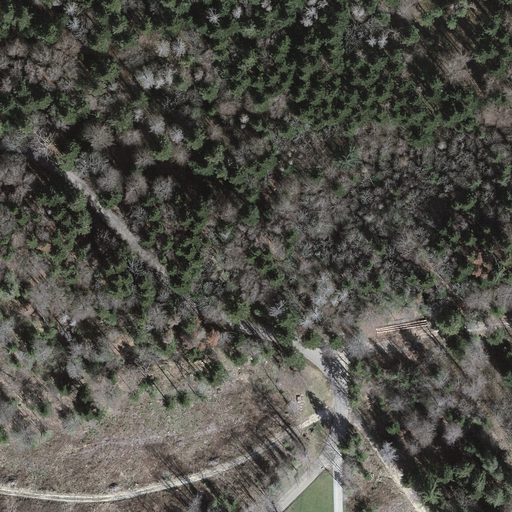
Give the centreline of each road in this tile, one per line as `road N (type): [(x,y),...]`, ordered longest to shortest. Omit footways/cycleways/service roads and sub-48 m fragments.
road 1 (tertiary): [(0,144),(64,172),(192,304),(299,343),(333,372),(342,403),(337,438),(272,511)]
road 2 (track): [(0,490),(93,499),(170,485),(232,463),(342,403)]
road 3 (track): [(107,50),(120,73),(229,149),(316,236)]
road 4 (track): [(316,236),(427,265),(440,278),(441,330)]
road 5 (track): [(420,511),(368,434),(342,414)]
road 6 (track): [(323,360),(441,330)]
road 7 (track): [(107,50),(123,28),(211,0)]
